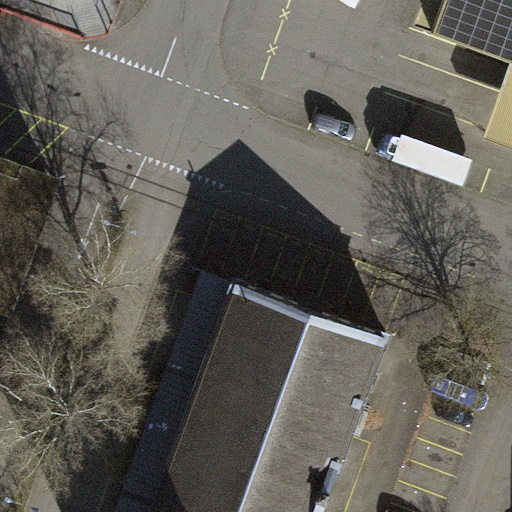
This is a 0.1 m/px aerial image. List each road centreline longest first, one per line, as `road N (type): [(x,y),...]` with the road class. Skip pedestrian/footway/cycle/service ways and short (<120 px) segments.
road 1 (unclassified): [(46,511),(192,135)]
road 2 (unclassified): [(122,109),(0,426)]
road 3 (unclassified): [(192,135),(511,249)]
road 4 (unclassified): [(0,64),(122,109)]
road 5 (unclassified): [(192,0),(148,119)]
